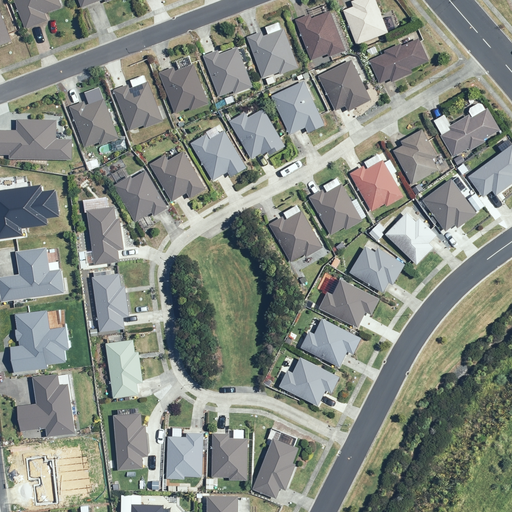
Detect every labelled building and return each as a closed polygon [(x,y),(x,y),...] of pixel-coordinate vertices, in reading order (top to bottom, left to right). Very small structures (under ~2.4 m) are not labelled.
[(14,0),(27,30),(49,20),(47,14),(64,7),(61,0),(14,0)] [(78,0),(82,9),(104,0),(105,0),(106,3),(113,0),(78,0)] [(354,6),(343,10),(356,46),(391,33),(378,0),(354,0),(352,1),(354,6)] [(330,8),(296,20),(311,62),(330,56),(331,59),(347,53),(330,8)] [(0,48),(13,43),(0,10),(0,48)] [(263,30),(247,36),(267,86),(279,81),(276,74),(281,72),(282,76),(300,69),(281,22),(266,28),(268,34),(265,35),(263,30)] [(387,53),(372,60),(382,83),(392,79),(394,82),(414,73),(413,70),(430,63),(419,38),(404,45),(403,42),(386,50),(387,53)] [(220,49),(204,57),(220,96),(234,90),(236,95),(255,87),(238,48),(222,55),(220,49)] [(352,58),(317,75),(334,111),(347,105),(350,112),(372,102),(352,58)] [(175,68),(158,74),(176,113),(189,107),(192,113),(211,104),(193,64),(177,72),(175,68)] [(307,81),(272,96),(289,136),(307,128),(309,134),(327,126),(307,81)] [(130,84),(115,91),(130,130),(144,124),(146,129),(165,122),(149,82),(132,89),(130,84)] [(88,99),(70,106),(87,148),(101,143),(102,146),(121,139),(105,98),(90,104),(88,99)] [(446,114),(432,122),(458,165),(466,160),(462,153),(470,148),(472,151),(487,141),(486,141),(503,131),(489,108),(484,111),(480,103),(469,110),(470,112),(452,123),(446,114)] [(253,108),(229,121),(252,160),(265,152),(268,158),(288,146),(266,108),(256,114),(253,108)] [(18,132),(0,131),(0,154),(12,155),(12,160),(73,162),(74,139),(59,138),(59,120),(19,118),(18,132)] [(405,144),(392,152),(416,194),(425,189),(420,179),(440,167),(435,159),(440,156),(424,129),(403,142),(405,144)] [(210,132),(191,143),(214,181),(218,179),(223,188),(232,183),(229,179),(248,167),(225,131),(213,138),(210,132)] [(502,151),(467,176),(485,201),(495,195),(497,197),(511,185),(511,142),(509,139),(498,146),(502,151)] [(172,149),(149,164),(172,202),(176,200),(181,208),(209,191),(185,151),(177,156),(172,149)] [(350,172),(351,175),(372,212),(387,204),(389,206),(405,197),(392,175),(398,172),(390,158),(385,161),(381,154),(350,172)] [(154,220),(172,208),(147,169),(141,173),(138,169),(114,185),(145,231),(157,224),(154,220)] [(366,221),(339,177),(324,186),(325,188),(309,198),(332,236),(345,228),(348,232),(366,221)] [(452,179),(425,200),(448,231),(456,225),(458,227),(477,213),(452,179)] [(107,200),(95,201),(96,209),(88,210),(95,265),(123,262),(122,250),(128,250),(124,223),(119,223),(117,207),(108,208),(107,200)] [(311,264),(329,252),(300,204),(285,213),(286,215),(270,225),(293,263),(305,255),(311,264)] [(436,255),(444,247),(437,240),(440,237),(408,204),(385,226),(380,221),(369,232),(378,242),(387,233),(418,265),(432,251),(436,255)] [(365,248),(351,272),(386,293),(392,283),(404,262),(375,245),(376,243),(368,238),(363,247),(365,248)] [(101,333),(127,329),(127,325),(137,323),(135,313),(132,314),(128,288),(124,289),(122,271),(93,275),(99,318),(87,320),(89,337),(101,336),(101,333)] [(317,308),(359,329),(367,314),(372,316),(381,298),(334,275),(317,308)] [(296,347),(343,369),(350,354),(356,357),(364,339),(317,316),(309,331),(304,329),(296,347)] [(138,353),(136,338),(106,342),(115,401),(141,397),(140,384),(145,383),(141,352),(138,353)] [(279,386),(319,408),(328,391),(333,394),(342,377),(304,357),(295,373),(288,369),(279,386)] [(118,468),(118,470),(146,469),(146,456),(152,456),(150,425),(144,425),(143,413),(138,413),(138,409),(119,410),(120,414),(115,415),(117,459),(107,459),(107,469),(118,468)] [(250,480),(250,439),(247,439),(247,430),(235,430),(235,434),(212,434),(212,478),(207,478),(208,490),(218,490),(218,480),(250,480)] [(205,478),(206,433),(189,432),(189,437),(168,437),(167,479),(186,479),(186,477),(205,478)] [(270,446),(251,492),(277,503),(283,489),(288,491),(305,451),(269,436),(266,445),(270,446)] [(240,496),(208,495),(207,511),(250,511),(251,498),(240,498),(240,496)]
